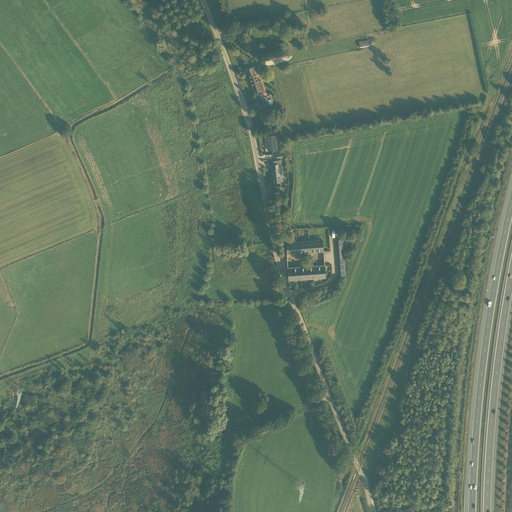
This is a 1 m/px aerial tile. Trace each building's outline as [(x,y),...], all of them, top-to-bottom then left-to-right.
[(360,48),(369,46),(368,40),(359,42),(360,48)] [(264,61),(289,56),(287,48),(282,49),(262,53),(264,61)] [(261,93),(262,93),(264,92),(261,81),(258,82),(254,67),(246,69),(247,75),(249,75),(254,92),(260,90),(261,93)] [(266,97),(263,98),(260,99),(263,107),(268,105),(266,97)] [(276,135),(266,136),(268,150),(277,149),(276,135)] [(274,183),(280,182),(283,182),(283,180),(284,180),(282,163),(281,163),(280,160),(272,161),(272,164),(272,165),(274,183)] [(270,183),(270,189),(280,188),(280,192),(286,192),(286,187),(281,187),(280,182),(274,183),(270,183)] [(323,251),(324,251),(323,240),(308,241),(309,244),(309,252),(323,251)] [(296,242),(297,253),(309,252),(309,244),(308,241),(296,242)] [(297,253),(296,242),(286,243),(287,253),(297,253)] [(311,266),(310,266),(310,264),(300,265),(300,267),(300,279),(312,278),(311,266)] [(314,266),(313,264),(311,264),(311,266),(312,278),(326,278),(325,265),(324,265),(314,266)] [(297,280),(300,279),(300,267),(288,268),(287,268),(288,279),(288,280),(297,280)]
